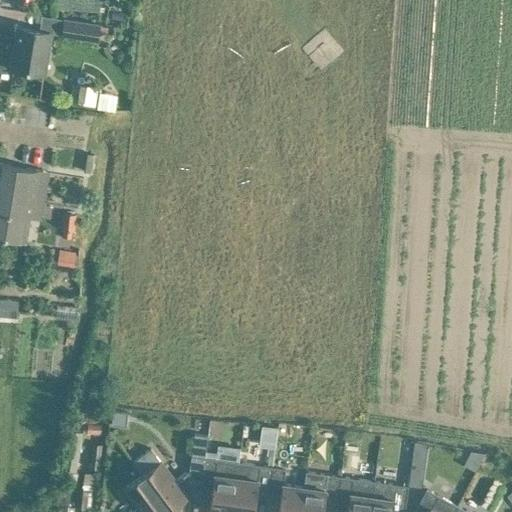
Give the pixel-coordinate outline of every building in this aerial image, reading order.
[(100,25),(64,19),(61,36),(97,41),(100,25)] [(44,74),(47,59),(51,33),(17,27),(11,69),(44,74)] [(101,89),(86,86),(74,84),(71,100),(98,105),(101,89)] [(31,118),(69,120),(70,93),(32,91),(31,118)] [(0,162),(0,236),(3,237),(25,241),(30,210),(37,169),(15,165),(0,162)] [(74,231),(75,215),(63,214),(61,230),(63,230),(63,237),(71,238),(72,231),(74,231)] [(76,250),(61,248),(59,263),(74,265),(76,250)] [(0,297),(0,314),(9,316),(11,299),(0,297)] [(113,410),(111,424),(127,426),(128,412),(113,410)] [(75,472),(83,431),(74,429),(58,511),(73,511),(75,507),(67,505),(70,488),(73,489),(74,486),(75,487),(78,473),(75,472)] [(103,455),(112,456),(114,436),(105,435),(103,455)] [(151,449),(133,462),(142,475),(151,487),(170,511),(188,498),(180,488),(189,481),(202,483),(205,457),(204,457),(192,455),(190,468),(175,479),(161,460),(160,461),(151,449)] [(424,467),(435,468),(436,449),(425,449),(424,467)] [(205,457),(202,483),(213,485),(208,511),(231,511),(238,462),(205,457)] [(421,470),(423,459),(412,458),(411,468),(421,470)] [(238,462),(231,511),(253,511),(257,491),(269,492),(272,467),(268,466),(238,462)] [(96,464),(96,478),(109,478),(109,464),(96,464)] [(272,467),(269,492),(281,494),(278,511),(300,511),(306,472),(306,471),(304,486),(284,484),(286,469),(272,467)] [(410,471),(408,486),(420,487),(422,472),(410,471)] [(306,472),(300,511),(323,511),(325,500),(337,502),(340,476),(306,472)] [(169,511),(170,511),(151,487),(142,475),(122,489),(137,509),(132,511),(169,511)] [(340,476),(337,502),(349,504),(347,511),(369,511),(374,481),(340,476)] [(374,481),(369,511),(392,511),(393,510),(405,511),(408,486),(374,481)] [(453,511),(457,505),(427,488),(414,511),(415,511),(453,511)]
